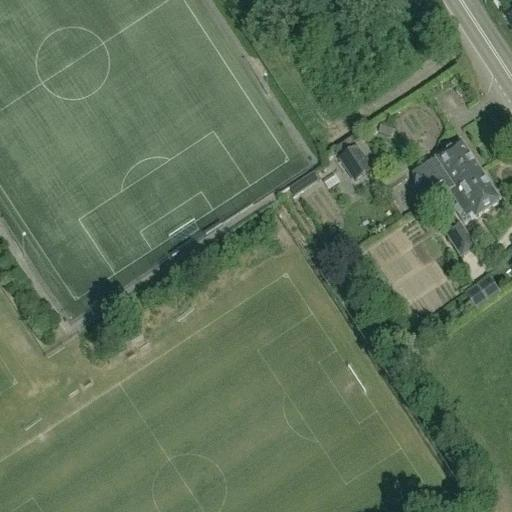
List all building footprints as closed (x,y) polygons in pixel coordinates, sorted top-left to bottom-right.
[(381,124),(378,133),(391,137),(394,128),(381,124)] [(444,196),(481,174),(461,143),(412,175),(416,182),(415,192),(417,203),(422,210),(444,196)] [(338,162),(354,185),(373,172),(357,149),(338,162)] [(500,203),(481,174),(444,196),(464,226),(500,203)] [(443,234),(460,260),(476,250),(459,224),(443,234)] [(398,235),(363,250),(385,303),(400,297),(399,293),(408,289),(410,293),(431,285),(422,264),(435,258),(427,238),(404,247),(398,235)] [(111,370),(99,379),(108,390),(120,382),(111,370)] [(478,461),(490,453),(482,443),(471,451),(478,461)]
